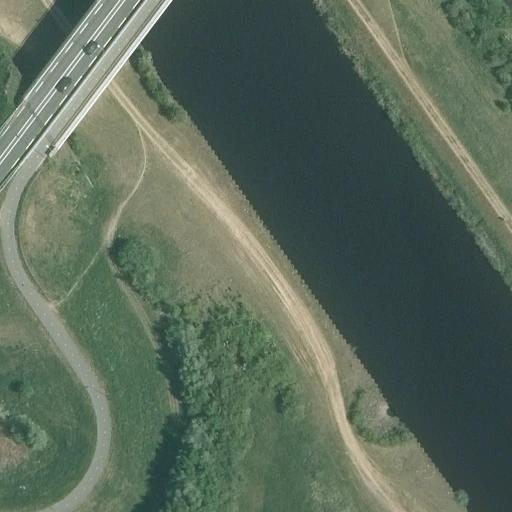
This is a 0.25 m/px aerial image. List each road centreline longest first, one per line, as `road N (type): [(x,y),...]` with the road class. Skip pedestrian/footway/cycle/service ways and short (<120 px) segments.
road 1 (track): [(53,0),(148,150),(143,184),(108,233),(110,256),(161,354),(174,404),(168,478),(153,511)]
road 2 (track): [(435,511),(345,420),(297,327),(180,151),(129,111)]
road 3 (track): [(511,213),(360,0)]
road 4 (tertiary): [(0,161),(122,0)]
